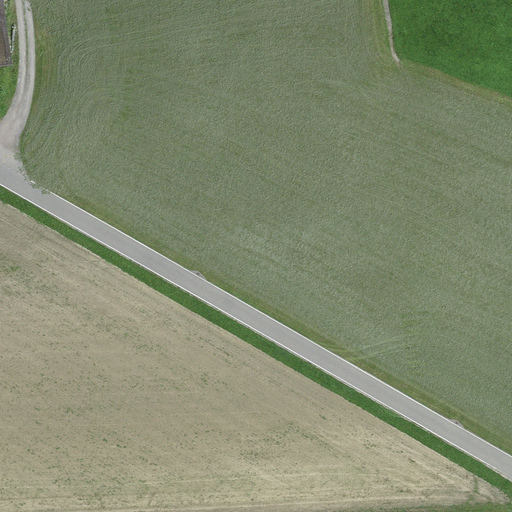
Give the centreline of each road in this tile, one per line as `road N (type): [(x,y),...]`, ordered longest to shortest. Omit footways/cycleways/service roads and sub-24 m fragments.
road 1 (unclassified): [(0,167),(511,468)]
road 2 (track): [(26,0),(30,44),(18,122),(0,149)]
